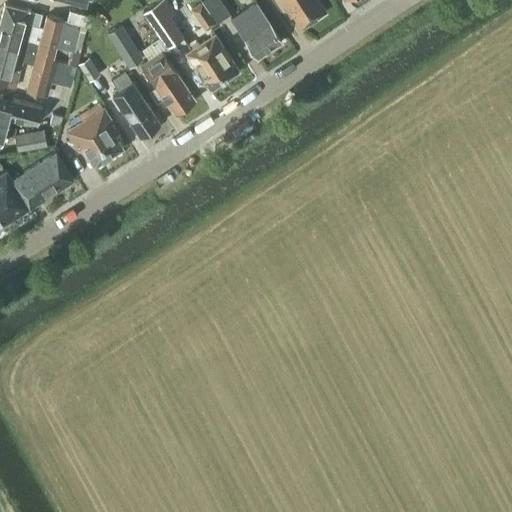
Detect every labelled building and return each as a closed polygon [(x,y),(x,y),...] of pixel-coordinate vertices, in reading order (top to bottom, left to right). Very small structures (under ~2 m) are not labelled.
[(184,35),(160,0),(157,0),(142,11),(167,47),(184,35)] [(201,0),(216,22),(230,13),(220,0),(201,0)] [(301,26),(326,9),(319,0),(280,0),(285,7),(287,5),(301,26)] [(257,57),(281,39),(269,21),(268,21),(264,16),(265,15),(256,1),(230,18),(240,32),(242,31),(245,36),(244,37),(257,57)] [(80,28),(62,20),(63,18),(47,14),(39,42),(27,40),(32,22),(38,24),(41,12),(4,3),(0,18),(0,42),(36,52),(36,54),(52,58),(55,46),(74,51),(80,28)] [(93,24),(95,15),(92,14),(69,7),(66,18),(89,24),(90,23),(93,24)] [(217,23),(209,12),(193,22),(204,39),(185,52),(210,88),(239,68),(211,27),(217,23)] [(143,57),(121,23),(107,32),(129,67),(143,57)] [(52,58),(36,54),(36,52),(0,42),(0,82),(15,86),(22,58),(33,61),(26,89),(43,94),(43,90),(46,91),(49,81),(71,87),(76,65),(52,58)] [(174,112),(194,98),(161,49),(141,63),(152,79),(155,83),(174,112)] [(100,73),(89,55),(78,63),(89,80),(100,73)] [(140,135),(159,122),(131,80),(125,70),(128,69),(121,58),(104,69),(111,80),(118,89),(112,94),(140,135)] [(0,118),(6,120),(12,98),(1,95),(0,94),(0,118)] [(36,122),(40,106),(13,98),(8,115),(36,122)] [(93,165),(122,146),(115,135),(119,132),(103,107),(66,130),(77,148),(81,145),(93,165)] [(5,123),(6,120),(0,118),(0,142),(1,143),(0,148),(16,145),(14,133),(29,130),(29,126),(10,129),(11,125),(5,123)] [(29,130),(14,133),(16,145),(17,150),(46,145),(43,128),(29,130)] [(29,206),(73,178),(55,151),(11,179),(29,206)] [(0,224),(29,206),(11,179),(5,170),(0,172),(0,224)]
